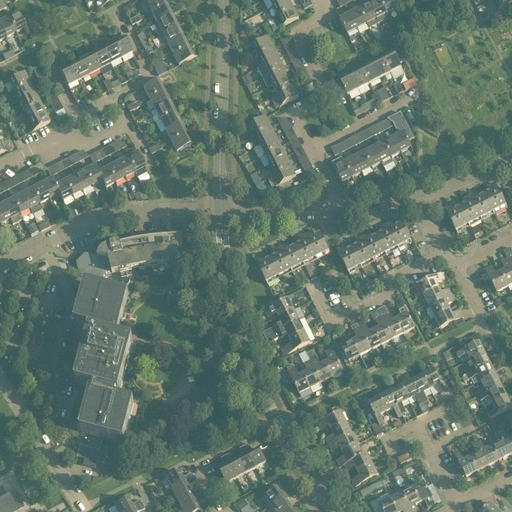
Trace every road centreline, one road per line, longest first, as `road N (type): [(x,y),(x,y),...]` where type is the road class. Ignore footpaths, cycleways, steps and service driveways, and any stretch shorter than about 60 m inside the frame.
road 1 (tertiary): [(336,511),(296,454),(245,338),(220,204)]
road 2 (residential): [(0,266),(121,214),(220,204)]
road 3 (tertiary): [(220,204),(223,0)]
road 4 (residential): [(312,281),(332,323),(387,297),(395,278),(445,253)]
road 5 (residential): [(313,146),(301,117),(319,83),(298,39),(326,16),(317,0)]
road 6 (residential): [(82,506),(0,372)]
road 7 (residential): [(74,120),(145,77),(115,11)]
